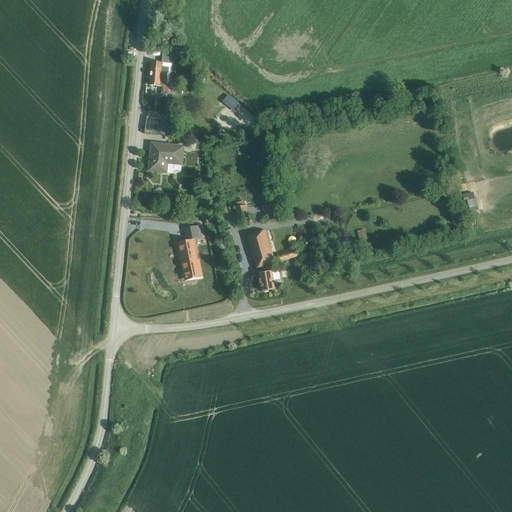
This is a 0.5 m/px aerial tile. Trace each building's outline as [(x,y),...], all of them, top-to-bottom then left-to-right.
[(151,63),(149,86),(160,87),(161,87),(160,94),(168,95),(169,88),(166,88),(167,66),(170,66),(171,60),(166,60),(162,64),(151,63)] [(160,134),(162,121),(147,118),(145,132),(160,134)] [(189,142),(188,149),(198,150),(199,143),(189,142)] [(181,166),(183,148),(151,144),(148,172),(165,174),(165,173),(172,174),(173,165),(181,166)] [(472,195),(460,197),(462,203),(466,202),(469,215),(478,213),(475,200),(474,200),(472,195)] [(264,208),(267,218),(282,214),(280,204),(264,208)] [(238,223),(248,221),(245,206),(234,209),(238,223)] [(187,242),(176,244),(179,257),(181,257),(182,260),(184,274),(188,273),(189,281),(202,278),(199,260),(197,261),(193,241),(198,239),(195,227),(184,229),(187,242)] [(256,269),(274,263),(265,231),(246,237),(256,269)] [(364,231),(356,233),(359,243),(367,241),(364,231)] [(278,262),(297,257),(295,250),(276,255),(278,262)] [(277,271),(257,275),(261,292),(263,292),(264,293),(268,293),(269,291),(273,290),(272,284),(279,283),(277,271)]
